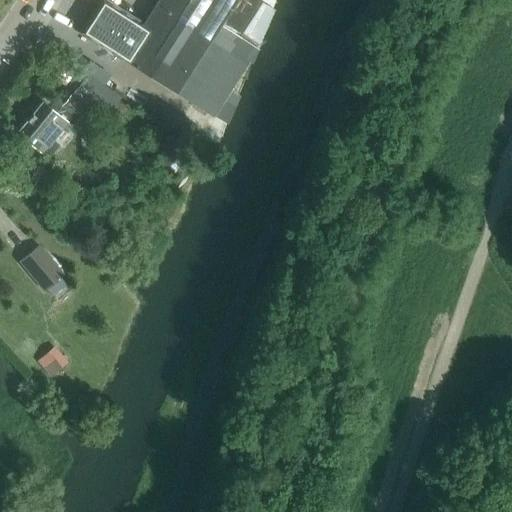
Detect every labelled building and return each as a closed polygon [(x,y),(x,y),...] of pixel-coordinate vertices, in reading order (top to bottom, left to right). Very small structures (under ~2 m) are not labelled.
[(159,0),(155,8),(246,66),(249,61),(246,59),(253,47),(256,49),(272,9),(261,3),(256,0),(159,0)] [(215,117),(246,66),(155,8),(143,26),(109,4),(100,6),(82,34),(123,60),(215,117)] [(50,142),(65,124),(69,127),(77,120),(86,108),(88,110),(97,99),(80,85),(62,107),(56,113),(42,102),(17,132),(42,153),(43,151),(49,157),(57,148),(50,142)] [(169,132),(157,150),(176,164),(187,145),(169,132)] [(38,246),(20,262),(44,290),(62,274),(38,246)] [(54,348),(38,362),(49,376),(66,363),(54,348)]
